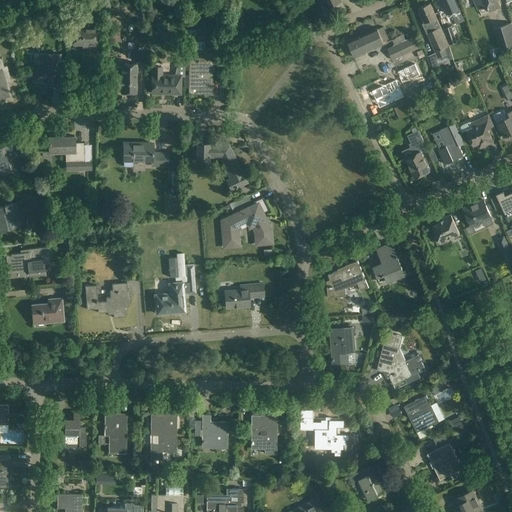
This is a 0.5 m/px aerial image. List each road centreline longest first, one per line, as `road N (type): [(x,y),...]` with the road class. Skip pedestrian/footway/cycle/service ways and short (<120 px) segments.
road 1 (residential): [(306,256),(246,119),(37,111),(0,120)]
road 2 (residential): [(406,206),(323,31),(391,0)]
road 3 (residential): [(115,384),(114,364),(130,344),(305,330)]
road 4 (unclassified): [(115,384),(307,385)]
road 5 (unclassified): [(307,385),(363,394),(421,510)]
road 6 (residential): [(35,511),(37,383)]
